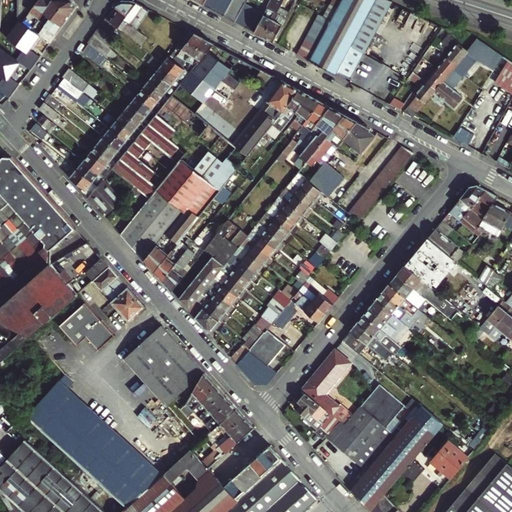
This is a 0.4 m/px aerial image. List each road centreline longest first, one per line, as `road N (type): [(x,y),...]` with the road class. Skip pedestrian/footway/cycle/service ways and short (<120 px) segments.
road 1 (residential): [(10,132),(264,413)]
road 2 (residential): [(466,163),(166,0)]
road 3 (residential): [(264,413),(466,163)]
road 4 (residential): [(102,0),(7,129)]
road 5 (residential): [(264,413),(349,511)]
